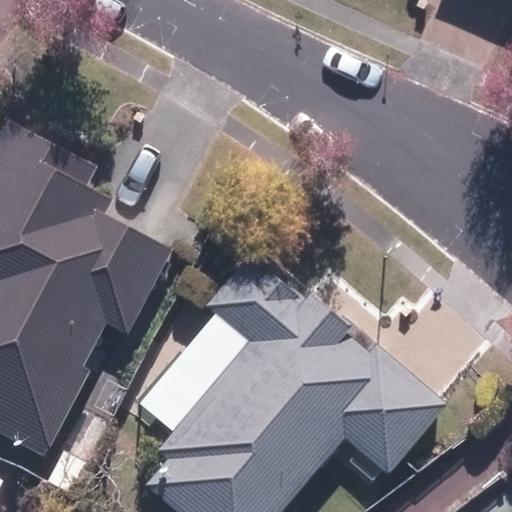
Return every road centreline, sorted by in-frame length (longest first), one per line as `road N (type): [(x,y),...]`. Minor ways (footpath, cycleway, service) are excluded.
road 1 (residential): [(151,0),(418,144)]
road 2 (residential): [(509,253),(418,144)]
